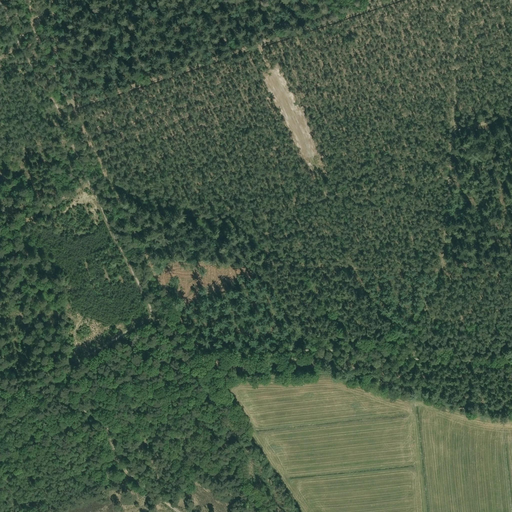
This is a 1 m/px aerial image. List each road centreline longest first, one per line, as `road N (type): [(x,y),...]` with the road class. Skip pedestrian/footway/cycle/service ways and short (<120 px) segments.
road 1 (track): [(217,398),(120,250),(18,39)]
road 2 (track): [(394,0),(72,107)]
road 3 (track): [(199,349),(72,107)]
road 4 (track): [(177,511),(126,473),(105,423),(49,394)]
road 5 (track): [(48,394),(140,369),(172,383),(203,376)]
road 6 (track): [(31,390),(157,314)]
